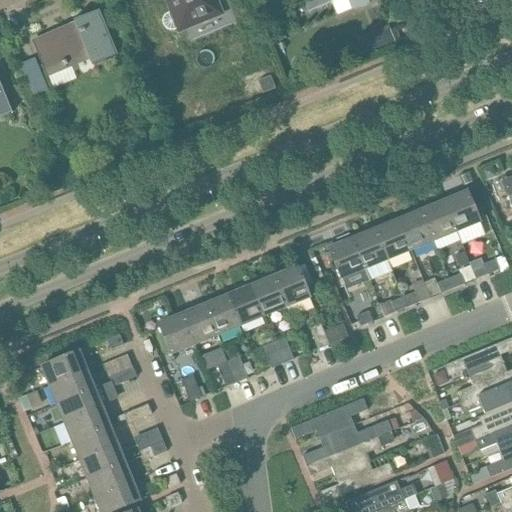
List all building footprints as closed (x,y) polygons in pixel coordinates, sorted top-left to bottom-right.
[(220,12),(215,0),(167,0),(172,12),(168,13),(164,16),(162,21),(163,26),(166,29),(170,31),(176,31),(179,29),(220,12)] [(307,0),(311,9),(331,1),(334,0),(347,0),(352,11),(370,4),(367,0),(307,0)] [(77,24),(34,42),(49,78),(91,61),(92,63),(115,54),(106,31),(98,13),(97,13),(98,15),(77,24),(77,22),(76,22),(77,24)] [(386,26),(357,40),(363,54),(393,40),(386,26)] [(36,59),(19,64),(28,98),(46,93),(36,59)] [(271,77),(258,82),(263,94),(276,90),(271,77)] [(7,101),(3,90),(0,83),(0,117),(12,112),(7,101)] [(493,167),(482,171),(486,182),(491,180),(495,172),(493,167)] [(468,175),(462,177),(466,185),(472,183),(468,175)] [(511,205),(511,177),(511,175),(501,179),(511,205)] [(457,232),(479,223),(480,223),(466,188),(456,192),(458,197),(444,202),(457,232)] [(433,242),(457,232),(444,202),(430,208),(428,203),(419,207),(433,242)] [(410,251),(433,242),(419,207),(410,211),(412,216),(398,221),(410,251)] [(388,260),(410,251),(398,221),(385,227),(383,222),(373,226),(388,260)] [(366,234),(353,240),(365,270),(370,281),(392,272),(373,226),(364,230),(366,234)] [(341,279),(365,270),(353,240),(339,246),(337,241),(327,245),(341,279)] [(484,265),(488,275),(500,270),(496,260),(484,265)] [(314,308),(310,298),(298,268),(283,274),(281,269),(272,273),(287,308),(291,318),(314,308)] [(263,317),(287,308),(272,273),(263,277),(265,282),(251,287),(263,317)] [(453,289),(465,285),(461,275),(449,279),(453,289)] [(441,294),(453,289),(449,279),(437,284),(441,294)] [(241,326),(263,317),(251,287),(237,293),(235,288),(227,292),(241,326)] [(218,336),(241,326),(227,292),(217,296),(219,300),(205,306),(218,336)] [(407,308),(419,303),(415,293),(403,298),(407,308)] [(396,313),(407,308),(403,298),(391,303),(396,313)] [(195,345),(218,336),(205,306),(192,312),(190,307),(180,311),(195,345)] [(171,355),(195,345),(180,311),(171,314),(173,319),(159,325),(171,355)] [(361,327),(373,322),(369,312),(357,317),(361,327)] [(343,325),(324,332),(321,324),(309,329),(318,350),(349,338),(343,325)] [(104,354),(124,346),(120,335),(100,344),(104,354)] [(470,379),(504,365),(500,356),(511,351),(511,338),(445,366),(449,377),(466,370),(470,379)] [(283,365),(294,360),(285,339),(274,343),(283,365)] [(272,369),(283,365),(274,343),(263,348),(272,369)] [(50,387),(87,372),(79,352),(42,367),(50,387)] [(238,383),(248,379),(239,358),(229,362),(238,383)] [(226,388),(238,383),(229,362),(217,366),(226,388)] [(451,408),(511,382),(511,370),(507,373),(504,365),(470,379),(473,387),(447,397),(451,408)] [(126,383),(137,378),(133,368),(121,373),(126,383)] [(57,405),(95,390),(87,372),(50,387),(57,405)] [(114,388),(126,383),(121,373),(109,378),(114,388)] [(191,403),(202,398),(193,377),(182,381),(191,403)] [(511,382),(451,408),(442,411),(447,421),(481,407),(485,415),(511,404),(511,382)] [(65,424),(102,409),(95,390),(57,405),(65,424)] [(24,398),(20,399),(20,400),(25,412),(41,406),(36,393),(29,395),(24,398)] [(354,426),(351,418),(368,411),(363,400),(291,429),(296,440),(316,432),(320,440),(354,426)] [(511,404),(479,418),(482,426),(453,438),(454,442),(458,449),(475,441),(511,426),(511,404)] [(141,420),(152,415),(148,405),(137,410),(141,420)] [(73,443),(110,427),(102,409),(65,424),(73,443)] [(129,425),(141,420),(137,410),(125,415),(129,425)] [(357,432),(374,425),(367,411),(351,419),(357,432)] [(354,426),(320,440),(323,448),(302,457),(307,467),(392,432),(388,422),(357,434),(354,426)] [(500,453),(511,447),(511,426),(475,441),(479,451),(497,444),(500,453)] [(80,461),(118,446),(110,427),(73,443),(80,461)] [(392,432),(307,467),(311,477),(331,469),(335,477),(369,463),(366,455),(395,443),(392,432)] [(156,457),(167,452),(163,442),(152,447),(156,457)] [(88,479),(125,464),(118,446),(80,461),(88,479)] [(144,462),(156,457),(152,447),(140,452),(144,462)] [(486,468),(469,475),(473,486),(511,469),(511,447),(500,453),(503,461),(486,468)] [(322,505),(394,475),(390,464),(373,471),(369,463),(335,477),(338,485),(318,494),(322,505)] [(95,498),(133,483),(125,464),(88,479),(95,498)] [(165,480),(169,490),(181,485),(177,475),(165,480)] [(501,505),(511,500),(511,477),(510,479),(511,482),(511,487),(488,498),(491,507),(500,503),(501,505)] [(101,511),(114,511),(140,501),(133,483),(95,498),(101,511)] [(377,511),(405,501),(400,491),(383,498),(380,489),(345,503),(349,511),(348,511),(377,511)] [(170,509),(182,504),(178,494),(166,498),(170,509)] [(511,511),(511,500),(501,505),(504,511),(511,511)] [(405,501),(377,511),(407,511),(409,511),(405,501)]
